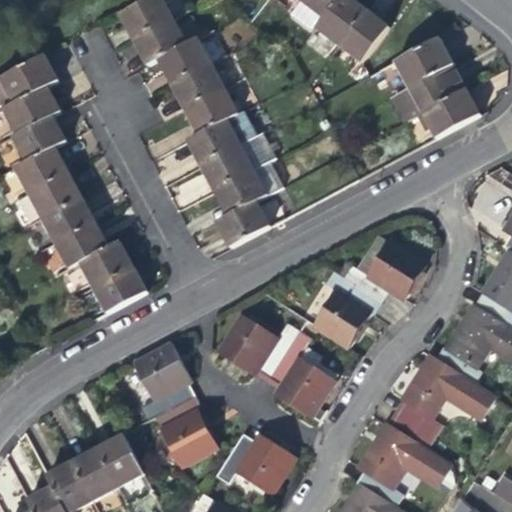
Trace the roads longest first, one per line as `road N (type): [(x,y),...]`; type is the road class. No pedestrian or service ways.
road 1 (residential): [(416,173),(445,233),(439,291),(376,355),(301,511)]
road 2 (residential): [(200,287),(416,173)]
road 3 (residential): [(0,406),(35,375),(200,287)]
road 4 (residential): [(104,108),(200,287)]
